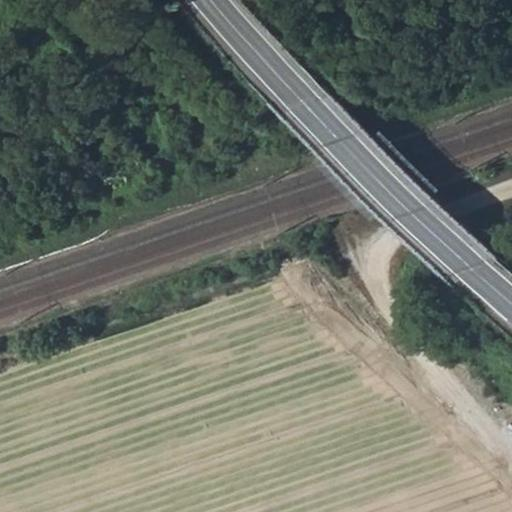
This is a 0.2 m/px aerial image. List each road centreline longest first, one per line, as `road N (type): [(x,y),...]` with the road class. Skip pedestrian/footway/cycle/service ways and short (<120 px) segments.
road 1 (tertiary): [(511,299),(304,107),(211,0)]
road 2 (track): [(511,190),(387,237),(373,254),(372,275),(398,330),(511,458)]
